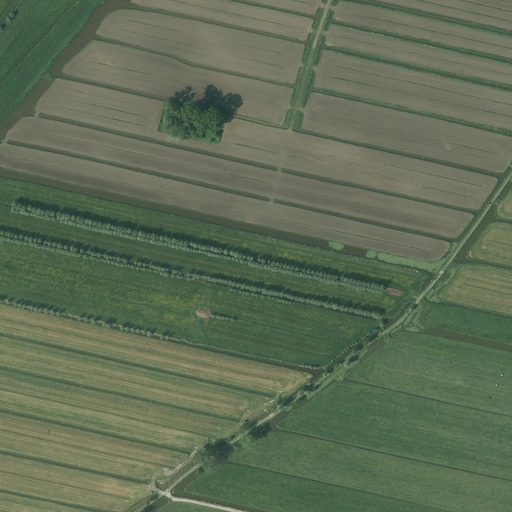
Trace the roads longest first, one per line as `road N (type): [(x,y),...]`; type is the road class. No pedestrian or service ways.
road 1 (track): [(164,492),(397,323),(511,172)]
road 2 (track): [(269,205),(330,0)]
